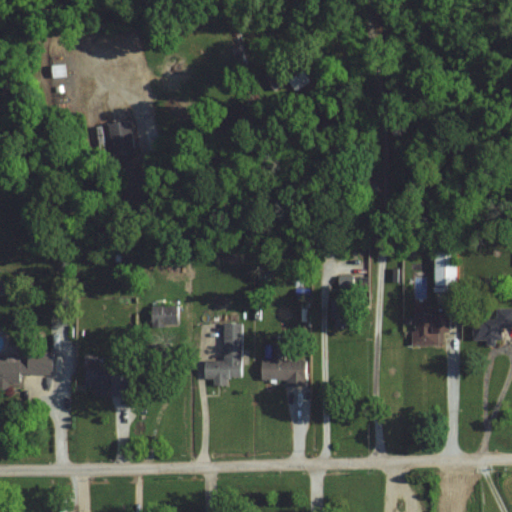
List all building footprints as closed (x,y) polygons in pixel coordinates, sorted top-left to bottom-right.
[(297,64),(290,71),(282,62),(265,78),(277,90),(287,80),(298,91),(311,79),(297,64)] [(135,154),(131,119),(122,120),(121,109),(110,110),(115,156),(135,154)] [(436,284),(458,284),(458,251),(436,251),(436,284)] [(352,327),(351,298),(332,298),(333,327),(352,327)] [(153,327),(173,327),(173,305),(153,305),(153,327)] [(511,307),(475,307),(474,339),(505,340),(505,328),(511,327),(511,307)] [(414,345),(441,345),(441,331),(452,331),(452,313),(414,313),(414,345)] [(242,323),(224,322),(223,360),(206,360),(206,378),(214,378),(214,384),(228,385),(228,377),(242,377),(242,323)] [(287,379),(287,386),(307,386),(307,359),(285,359),(285,343),(273,343),(273,359),(262,359),(262,379),(287,379)] [(0,381),(22,382),(22,374),(54,374),(55,352),(28,352),(28,362),(0,361),(0,381)] [(131,395),(131,367),(87,367),(87,386),(96,386),(96,395),(131,395)]
